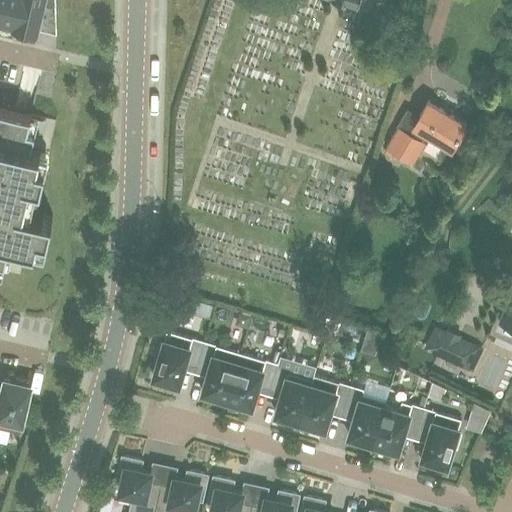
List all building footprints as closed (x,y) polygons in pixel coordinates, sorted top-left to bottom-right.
[(0,0),(0,22),(13,25),(14,25),(20,0),(0,0)] [(20,0),(14,25),(13,25),(13,28),(37,33),(43,7),(56,10),(55,0),(20,0)] [(450,147),(466,122),(427,98),(408,130),(398,124),(385,145),(411,161),(424,140),(417,136),(420,138),(424,131),(450,147)] [(0,271),(20,276),(27,246),(45,250),(52,217),(34,213),(56,122),(0,108),(0,271)] [(405,276),(405,263),(391,263),(391,276),(405,276)] [(214,304),(168,290),(164,304),(210,317),(214,304)] [(511,293),(499,321),(511,326),(511,293)] [(197,363),(204,339),(168,328),(164,341),(161,340),(157,354),(160,355),(154,375),(165,378),(164,381),(179,386),(187,360),(197,363)] [(448,357),(445,363),(456,367),(458,361),(472,368),(482,348),(458,337),(449,357),(448,357)] [(204,339),(197,363),(210,367),(203,390),(227,397),(241,350),(204,339)] [(241,350),(227,397),(253,405),(260,382),(270,385),(277,361),(241,350)] [(311,381),(313,382),(315,377),(289,370),(291,365),(277,361),(270,385),(283,389),(276,412),(300,419),(311,381)] [(42,388),(45,370),(35,369),(32,386),(42,388)] [(0,426),(20,431),(31,384),(28,383),(29,380),(16,377),(16,380),(5,378),(0,398),(0,426)] [(343,408),(351,383),(340,380),(337,389),(313,382),(311,381),(300,419),(326,427),(333,405),(343,408)] [(384,403),(386,404),(388,399),(363,392),(364,387),(351,383),(343,408),(356,412),(349,434),(373,441),(384,403)] [(417,430),(425,405),(403,399),(400,408),(386,404),(384,403),(373,441),(399,449),(406,427),(417,430)] [(462,417),(425,405),(417,430),(429,434),(421,460),(437,464),(438,461),(448,464),(454,444),(458,445),(462,431),(459,430),(462,417)] [(153,511),(160,485),(148,483),(150,474),(140,472),(143,457),(123,453),(117,478),(123,479),(121,489),(134,492),(129,511),(153,511)] [(153,511),(179,511),(182,502),(194,505),(197,496),(202,497),(208,472),(188,467),(185,482),(175,479),(173,488),(160,485),(153,511)] [(249,511),(251,505),(239,503),(240,494),(230,492),(233,477),(213,473),(208,498),(214,500),(212,509),(225,511),(224,511),(249,511)] [(249,511),(294,511),(299,491),(279,487),(276,502),(265,499),(263,508),(251,505),(249,511)] [(324,511),(323,511),(326,497),(306,493),(302,511),(324,511)]
